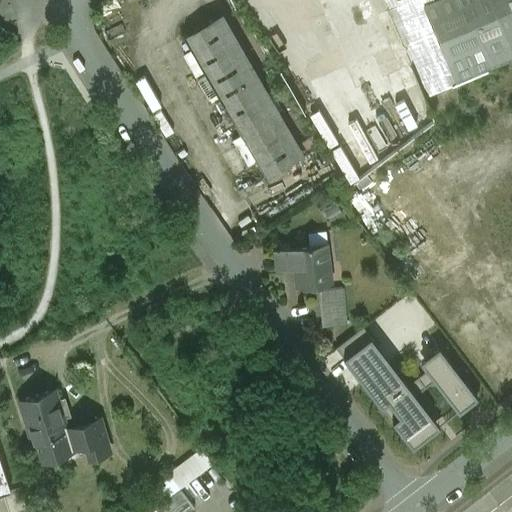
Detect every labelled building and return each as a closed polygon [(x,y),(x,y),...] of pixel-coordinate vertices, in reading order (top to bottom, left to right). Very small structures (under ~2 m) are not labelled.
[(317,0),(346,67),(309,83),(338,150),(414,118),(430,111),(383,0),(317,0)] [(511,0),(508,0),(434,31),(405,44),(426,96),(452,85),(511,59),(511,0)] [(433,0),(423,4),(434,31),(508,0),(433,0)] [(302,155),(223,13),(186,34),(266,175),(302,155)] [(326,232),(309,233),(310,246),(275,249),(277,268),(292,267),(292,273),(295,273),(297,287),(331,284),(326,232)] [(343,289),(319,292),(324,326),(347,323),(343,289)] [(363,325),(335,347),(380,406),(389,400),(400,415),(392,421),(412,446),(440,425),(415,394),(408,383),(363,325)] [(439,346),(420,360),(427,369),(434,380),(459,411),(478,396),(439,346)] [(427,369),(408,383),(415,394),(434,380),(427,369)] [(54,389),(20,400),(37,454),(52,449),(54,457),(73,450),(72,446),(85,442),(89,456),(109,450),(100,418),(66,427),(54,389)] [(203,450),(171,475),(181,487),(213,463),(203,450)] [(0,457),(0,493),(11,490),(0,457)] [(168,485),(158,493),(164,500),(181,487),(171,475),(165,480),(168,485)] [(181,488),(162,503),(168,511),(188,511),(195,507),(181,488)]
